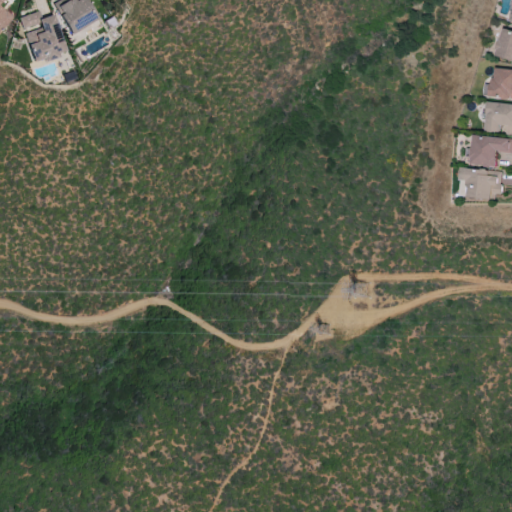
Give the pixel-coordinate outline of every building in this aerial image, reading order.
[(0,0),(0,28),(11,18),(0,5),(0,2),(2,0),(0,0)] [(96,21),(86,0),(58,0),(53,3),(68,34),(96,21)] [(65,54),(53,14),(36,20),(34,13),(17,18),(22,31),(23,31),(33,64),(65,54)] [(511,29),(501,27),(494,56),(511,60),(511,29)] [(511,98),(511,68),(492,67),(490,96),(511,98)] [(511,132),(511,102),(486,102),(485,131),(503,131),(503,133),(511,132)] [(495,166),(496,151),(511,152),(511,151),(511,137),(472,134),(469,164),(495,166)] [(501,169),(460,167),(459,196),(500,198),(501,169)]
